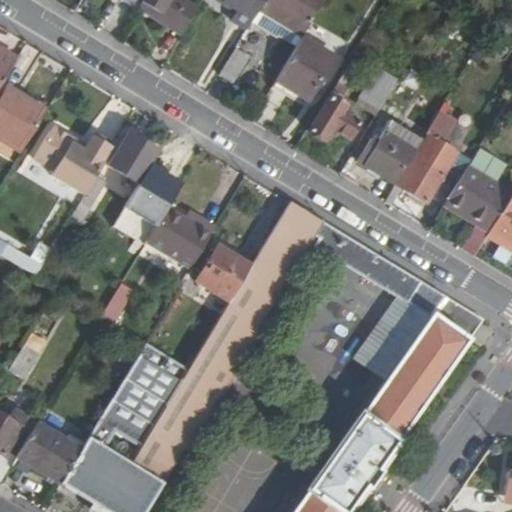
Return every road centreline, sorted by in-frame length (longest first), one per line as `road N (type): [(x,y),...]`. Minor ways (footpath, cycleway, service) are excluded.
road 1 (residential): [(8,0),(511,305)]
road 2 (residential): [(408,511),(511,365)]
